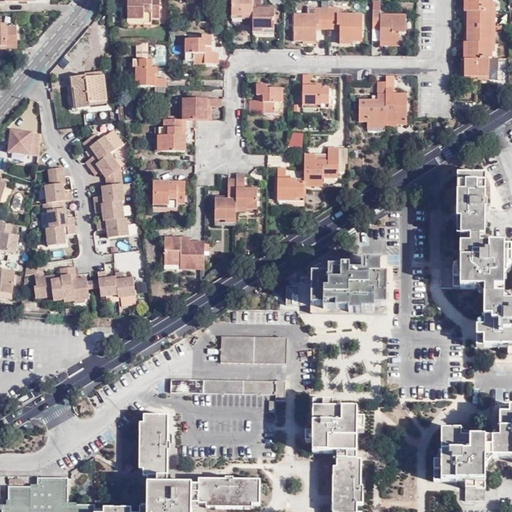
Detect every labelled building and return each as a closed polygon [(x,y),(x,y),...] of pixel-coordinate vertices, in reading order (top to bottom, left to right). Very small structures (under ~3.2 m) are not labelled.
[(135,1),(135,0),(126,0),(126,21),(143,21),(143,19),(159,20),(159,1),(135,1)] [(252,0),(231,0),(231,18),(242,18),(242,17),(252,17),(252,0)] [(252,0),(252,17),(252,30),(262,30),(262,31),(274,31),(274,11),(261,10),(261,0),(252,0)] [(464,60),(464,76),(477,76),(488,77),(488,71),(496,71),(496,58),(492,58),(492,52),(493,3),(493,0),(465,0),(466,4),(464,4),(464,11),(468,11),(467,42),(463,41),(463,50),(465,50),(465,60),(464,60)] [(380,11),(372,11),(372,24),(380,24),(380,42),(399,43),(399,34),(406,34),(406,15),(380,15),(380,11)] [(328,29),(328,12),(315,12),(315,18),(308,18),(294,18),(294,44),(317,45),(317,32),(317,28),(328,29)] [(342,12),(328,12),(328,29),(340,29),(340,33),(340,45),(363,46),(363,19),(342,18),(342,12)] [(4,28),(3,26),(0,25),(0,47),(9,47),(9,45),(18,45),(18,27),(4,28)] [(217,56),(210,55),(204,55),(204,49),(210,49),(211,38),(201,38),(200,41),(184,41),(184,63),(191,63),(191,66),(217,67),(217,56)] [(157,78),(157,68),(151,68),(151,60),(147,60),(148,44),(136,44),(136,59),(140,60),(140,68),(136,68),(136,86),(155,87),(155,93),(165,93),(166,78),(157,78)] [(107,101),(104,76),(87,78),(87,76),(73,78),(74,89),(76,89),(78,109),(90,108),(89,103),(107,101)] [(74,89),(73,78),(69,78),(71,100),(75,99),(77,109),(78,109),(76,89),(74,89)] [(312,78),(302,78),(302,109),(320,109),(320,107),(328,107),(328,93),(321,93),(321,89),(311,89),(312,78)] [(393,80),(383,80),(384,86),(383,127),(394,127),(394,130),(404,130),(404,99),(391,98),(391,94),(392,94),(393,80)] [(364,126),(364,129),(383,129),(383,127),(384,86),(375,86),(375,105),(357,104),(356,126),(364,126)] [(263,104),(257,104),(250,104),(250,116),(274,116),(274,113),(283,114),(283,92),(267,92),(267,88),(257,87),(257,99),(263,99),(263,104)] [(124,99),(125,118),(133,119),(132,100),(124,99)] [(186,122),(195,122),(206,122),(206,109),(211,110),(220,110),(220,102),(186,101),(186,111),(182,111),(182,121),(186,122)] [(185,154),(185,146),(182,146),(182,121),(177,121),(164,121),(164,129),(164,137),(161,137),(161,153),(185,154)] [(164,137),(164,129),(155,129),(155,153),(161,153),(161,137),(164,137)] [(38,156),(40,134),(9,131),(7,141),(5,141),(4,145),(10,146),(9,154),(38,156)] [(303,135),(292,135),(287,149),(303,149),(303,135)] [(86,163),(90,170),(110,156),(115,152),(104,138),(99,142),(95,136),(83,144),(87,151),(90,149),(96,156),(86,163)] [(302,186),(302,190),(320,190),(321,182),(321,176),(337,176),(340,176),(341,168),(337,168),(337,152),(327,152),(326,158),(326,164),(313,164),(313,158),(303,158),(302,186)] [(110,156),(90,170),(95,176),(100,173),(106,181),(121,179),(120,171),(120,170),(110,156)] [(48,171),(49,180),(64,178),(63,170),(59,170),(48,171)] [(293,198),(302,198),(302,190),(302,186),(294,186),(294,183),(284,183),(284,171),(275,171),(274,201),(293,201),(293,198)] [(484,203),(483,175),(455,174),(455,228),(460,228),(459,270),(439,270),(439,288),(481,288),(482,327),(475,327),(474,345),(506,346),(506,354),(511,353),(511,302),(503,302),(503,263),(511,263),(511,245),(483,245),(483,211),(485,211),(487,203),(484,203)] [(64,178),(49,180),(50,187),(63,185),(65,185),(64,178)] [(244,188),(245,178),(236,178),(236,183),(235,211),(245,212),(245,213),(256,213),(258,192),(244,192),(244,188)] [(121,179),(106,181),(107,189),(122,187),(121,179)] [(224,223),(234,223),(235,211),(236,183),(227,182),(227,199),(227,202),(214,203),(214,223),(224,224),(224,223)] [(159,187),(159,184),(151,184),(151,208),(166,208),(167,207),(174,207),(183,207),(183,188),(159,187)] [(50,187),(45,188),(47,205),(59,204),(72,203),(71,194),(64,195),(63,185),(50,187)] [(93,199),(94,207),(122,204),(124,203),(122,187),(107,189),(102,189),(103,198),(93,199)] [(47,205),(43,206),(44,214),(48,213),(50,231),(75,228),(74,219),(67,219),(66,210),(60,211),(59,204),(47,205)] [(103,214),(104,223),(124,222),(122,204),(94,207),(95,214),(103,214)] [(104,223),(96,224),(97,232),(107,231),(108,240),(128,238),(126,221),(124,222),(104,223)] [(12,226),(0,224),(0,253),(16,256),(18,238),(11,236),(12,226)] [(50,231),(46,231),(48,248),(66,247),(65,237),(76,236),(75,228),(50,231)] [(178,274),(201,275),(202,258),(202,250),(202,248),(186,247),(186,251),(179,250),(179,247),(179,243),(163,243),(162,265),(178,265),(178,270),(178,274)] [(358,308),(382,308),(383,276),(377,276),(375,265),(357,265),(357,270),(344,271),(345,265),(345,262),(317,261),(307,268),(307,277),(296,276),(296,287),(284,286),(284,305),(307,307),(324,307),(326,311),(346,311),(347,315),(356,315),(358,308)] [(24,267),(23,278),(34,276),(42,276),(41,265),(24,267)] [(72,298),(73,302),(88,300),(87,292),(86,284),(86,280),(75,281),(75,277),(74,269),(59,271),(59,277),(60,281),(62,299),(72,298)] [(14,274),(0,272),(0,296),(11,298),(14,274)] [(100,299),(117,297),(115,280),(105,281),(104,273),(97,274),(98,283),(99,291),(100,299)] [(117,297),(117,300),(134,298),(133,281),(123,282),(122,275),(114,276),(115,280),(117,297)] [(53,302),(62,302),(62,299),(60,281),(50,282),(50,279),(42,279),(34,281),(35,289),(33,289),(34,301),(52,299),(53,302)] [(90,284),(91,292),(99,291),(98,283),(90,284)] [(284,341),(219,338),(219,365),(283,366),(284,341)] [(282,385),(171,382),(170,395),(273,398),(273,404),(282,404),(282,385)] [(337,453),(356,453),(357,429),(362,429),(362,420),(356,420),(355,411),(331,410),(331,402),(313,402),(312,433),(305,433),(305,444),(312,444),(312,453),(337,453)] [(511,406),(498,406),(498,440),(461,440),(460,431),(441,431),(442,462),(433,462),(433,481),(464,481),(464,501),(484,502),(485,456),(511,455),(511,406)] [(141,470),(143,469),(170,470),(169,451),(174,451),(174,444),(170,443),(170,418),(145,417),(145,424),(141,423),(141,470)] [(360,460),(356,459),(337,459),(336,467),(332,468),(331,511),(356,511),(357,504),(363,504),(363,488),(360,488),(360,460)] [(149,478),(150,484),(170,485),(170,470),(143,469),(142,478),(149,478)] [(207,480),(207,504),(207,509),(252,510),(252,505),(261,505),(260,481),(234,481),(234,478),(226,478),(226,481),(207,480)] [(5,505),(4,511),(96,511),(96,506),(76,505),(76,508),(71,508),(70,481),(42,480),(41,487),(11,486),(10,505),(5,505)] [(192,485),(192,504),(207,504),(207,480),(199,481),(199,485),(192,485)] [(191,511),(192,504),(192,485),(170,485),(150,484),(149,508),(142,508),(142,511),(132,511),(133,508),(104,508),(104,511),(191,511)]
